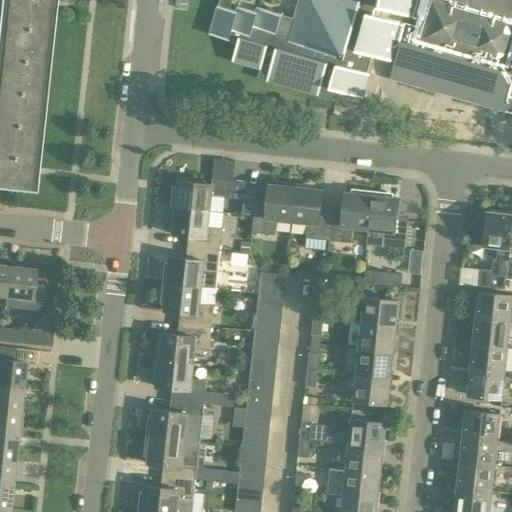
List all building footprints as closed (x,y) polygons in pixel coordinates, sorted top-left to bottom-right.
[(4,0),(0,41),(0,186),(28,189),(30,173),(30,167),(48,4),(66,6),(66,0),(4,0)] [(219,0),(209,34),(237,42),(232,61),(260,68),(258,75),(257,78),(307,92),(327,97),(336,100),(339,91),(362,97),(369,73),(366,72),(371,55),(393,61),(388,77),(394,79),(434,91),(447,94),(500,110),(511,113),(511,0),(301,0),(299,1),(293,20),(281,16),(281,14),(257,7),(256,11),(237,6),(236,11),(229,9),(232,0),(219,0)] [(175,208),(209,211),(211,196),(216,196),(243,199),(245,187),(244,187),(245,182),(212,178),(211,184),(178,180),(175,208)] [(292,222),(295,187),(268,184),(266,206),(255,205),(253,216),(252,232),(275,234),(276,220),(292,222)] [(256,189),(245,187),(243,199),(242,215),(253,216),(255,205),(256,189)] [(295,187),(292,222),(307,223),(306,238),(328,240),(331,213),(320,211),(322,190),(295,187)] [(368,230),(371,196),(344,193),(342,214),(331,213),(328,240),(351,243),(353,228),(368,230)] [(399,199),(371,196),(368,230),(366,245),(382,247),(405,249),(408,221),(396,220),(399,199)] [(209,211),(175,208),(172,234),(194,237),(192,248),(220,251),(223,228),(208,226),(209,211)] [(509,249),(511,221),(511,213),(487,211),(483,246),(497,248),(496,258),(493,257),(492,270),(481,269),(480,275),(479,286),(488,287),(505,289),(506,278),(509,249)] [(217,273),(220,251),(192,248),(191,259),(170,256),(167,283),(201,287),(216,288),(217,273)] [(422,266),(420,248),(411,249),(412,267),(422,266)] [(0,296),(5,297),(8,266),(0,264),(0,296)] [(8,266),(5,297),(4,307),(36,310),(41,307),(43,285),(32,284),(34,268),(8,266)] [(364,283),(401,286),(403,274),(365,270),(364,283)] [(260,284),(285,287),(286,275),(261,272),(260,284)] [(184,323),(212,327),(213,317),(214,305),(199,303),(201,287),(167,283),(164,310),(186,313),(184,323)] [(285,287),(260,284),(258,296),(284,299),(285,287)] [(475,317),(510,321),(511,304),(511,295),(478,292),(475,317)] [(257,308),(282,311),(284,299),(258,296),(257,308)] [(362,323),(397,326),(400,301),(364,297),(362,323)] [(313,318),(323,319),(323,318),(333,319),(335,303),(315,301),(313,318)] [(256,320),(281,323),(282,311),(257,308),(256,320)] [(510,321),(475,317),(472,343),(507,347),(510,321)] [(323,319),(313,318),(311,335),(321,336),(323,319)] [(254,332),(280,335),(281,323),(256,320),(254,332)] [(159,359),(193,363),(194,347),(209,349),(212,327),(184,323),(183,335),(162,333),(159,359)] [(397,326),(362,323),(359,349),(394,353),(397,326)] [(0,327),(0,340),(26,344),(27,331),(0,327)] [(280,335),(254,332),(253,344),(278,347),(280,335)] [(507,347),(472,343),(470,368),(505,372),(507,347)] [(278,347),(253,344),(252,356),(277,359),(278,347)] [(0,384),(22,387),(25,362),(13,360),(15,348),(0,346),(0,384)] [(394,353),(359,349),(356,374),(391,378),(394,353)] [(307,368),(318,369),(319,353),(309,352),(307,368)] [(277,359),(252,356),(251,368),(276,371),(277,359)] [(193,363),(159,359),(156,387),(177,389),(176,400),(204,403),(216,404),(218,392),(205,391),(206,380),(191,378),(193,363)] [(276,371),(251,368),(249,380),(274,383),(276,371)] [(318,369),(307,368),(305,385),(316,386),(318,369)] [(505,372),(470,368),(467,395),(502,399),(505,372)] [(391,378),(356,374),(353,400),(388,404),(391,378)] [(274,383),(249,380),(248,392),(273,395),(274,383)] [(0,409),(20,412),(22,387),(0,384),(0,409)] [(273,395),(248,392),(247,404),(272,407),(273,395)] [(246,408),(247,400),(238,399),(237,407),(246,408)] [(204,403),(176,400),(174,412),(153,409),(150,436),(160,437),(184,440),(200,441),(201,425),(204,403)] [(245,416),(270,419),(272,407),(247,404),(245,416)] [(20,412),(0,409),(0,434),(17,436),(20,412)] [(348,445),(384,449),(386,423),(371,421),(372,411),(352,409),(351,419),(349,433),(335,431),(334,426),(312,424),(312,423),(302,422),(300,439),(310,441),(348,445)] [(462,436),(497,440),(500,415),(465,411),(462,436)] [(270,419),(245,416),(244,428),(269,431),(270,419)] [(269,431),(244,428),(243,439),(268,443),(269,431)] [(17,436),(0,434),(0,459),(9,460),(14,461),(17,436)] [(169,465),(167,477),(195,480),(198,457),(200,441),(184,440),(160,437),(150,436),(147,463),(169,465)] [(497,440),(462,436),(459,462),(494,465),(497,440)] [(268,443),(243,439),(241,451),(267,454),(268,443)] [(310,441),(300,439),(298,456),(308,457),(310,441)] [(384,449),(348,445),(345,469),(345,470),(381,474),(384,449)] [(240,463),(265,466),(267,454),(241,451),(240,463)] [(14,461),(9,460),(0,459),(0,484),(12,485),(14,461)] [(494,465),(459,462),(456,488),(491,491),(494,465)] [(239,475),(264,478),(265,466),(240,463),(239,475)] [(199,467),(199,480),(237,481),(237,468),(199,467)] [(378,499),(381,474),(345,470),(345,469),(330,468),(327,494),(378,499)] [(294,490),(304,491),(306,474),(296,473),(294,490)] [(264,478),(239,475),(238,487),(263,490),(264,478)] [(142,511),(176,511),(178,500),(192,502),(195,480),(167,477),(166,488),(145,485),(142,511)] [(216,483),(207,482),(206,491),(215,492),(216,483)] [(0,509),(9,510),(12,485),(0,484),(0,509)] [(236,499),(261,502),(263,490),(238,487),(236,499)] [(489,511),(491,491),(456,488),(453,511),(489,511)] [(301,511),(304,491),(294,490),(291,511),(301,511)] [(376,511),(378,499),(327,494),(323,493),(322,505),(341,507),(340,511),(376,511)] [(260,511),(261,502),(236,499),(235,511),(236,511),(260,511)]
